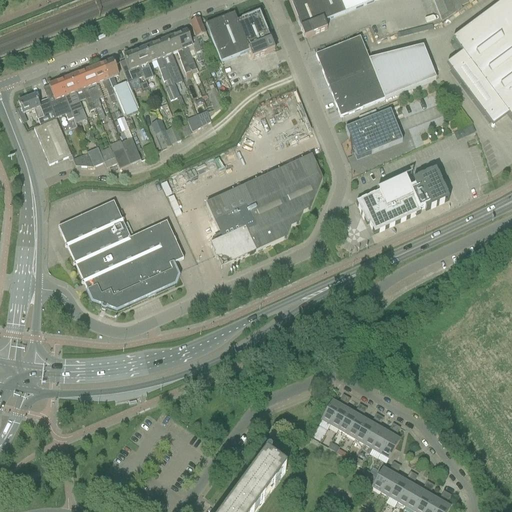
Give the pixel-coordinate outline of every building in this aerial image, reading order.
[(294,0),(289,2),(300,30),(304,40),(327,31),(324,24),(323,21),(314,0),(294,0)] [(340,0),(314,0),(323,21),(324,24),(346,15),(340,0)] [(364,7),(361,0),(340,0),(346,15),(364,7)] [(431,0),(441,23),(455,14),(448,0),(431,0)] [(511,0),(508,0),(451,42),(461,56),(458,58),(462,63),(449,72),(488,125),(504,113),(511,123),(511,0)] [(259,14),(237,23),(249,54),(252,61),(274,52),(259,14)] [(237,23),(234,15),(205,27),(220,65),(249,54),(237,23)] [(207,41),(205,36),(199,21),(190,24),(190,25),(195,38),(195,39),(200,49),(201,52),(203,57),(207,55),(203,45),(202,44),(207,41)] [(200,49),(195,39),(190,41),(187,33),(186,34),(184,33),(181,34),(181,36),(176,38),(191,73),(196,71),(190,56),(188,50),(193,48),(196,54),(201,52),(200,49)] [(191,73),(176,38),(172,39),(171,38),(168,39),(167,41),(166,42),(164,42),(163,42),(160,43),(159,45),(156,46),(165,70),(174,66),(170,57),(172,56),(177,54),(180,60),(185,75),(191,73)] [(422,49),(369,62),(360,39),(315,56),(325,81),(340,119),(384,102),(435,81),(422,49)] [(165,70),(156,46),(151,48),(149,47),(147,48),(146,50),(145,50),(143,51),(141,50),(138,51),(138,53),(133,55),(143,78),(144,82),(152,78),(147,66),(151,65),(156,63),(158,69),(162,78),(164,83),(166,83),(168,88),(166,89),(171,102),(177,100),(165,70)] [(143,78),(133,55),(129,56),(128,56),(125,57),(125,58),(123,58),(124,62),(119,64),(122,73),(131,93),(141,89),(140,87),(138,80),(143,78)] [(118,78),(112,62),(102,65),(109,81),(113,91),(117,89),(113,80),(118,78)] [(109,81),(102,65),(81,74),(95,111),(101,109),(92,88),(101,84),(104,92),(106,91),(111,104),(117,102),(115,98),(113,91),(109,81)] [(81,74),(59,83),(65,99),(75,95),(76,95),(76,96),(78,101),(84,99),(87,107),(89,113),(95,111),(81,74)] [(73,119),(59,83),(48,87),(53,98),(47,101),(52,113),(55,120),(65,116),(68,122),(73,119)] [(220,110),(209,118),(211,123),(225,112),(216,90),(212,92),(220,110)] [(75,95),(65,99),(73,119),(79,117),(77,113),(82,111),(79,104),(78,101),(76,96),(75,95)] [(55,121),(52,113),(47,101),(37,105),(35,97),(18,104),(23,116),(34,112),(40,128),(55,121)] [(357,160),(366,157),(402,142),(390,112),(354,126),(345,130),(350,143),(351,151),(353,151),(357,160)] [(183,137),(210,125),(204,113),(184,122),(186,127),(179,129),(183,137)] [(116,122),(121,134),(128,131),(123,119),(116,122)] [(55,121),(40,128),(33,131),(49,167),(60,163),(67,160),(69,163),(72,162),(71,158),(56,121),(55,121)] [(471,128),(455,135),(459,142),(474,135),(471,128)] [(175,129),(165,133),(171,148),(171,146),(181,142),(175,129)] [(171,148),(165,133),(155,137),(161,152),(171,148)] [(130,167),(140,162),(131,141),(121,145),(123,150),(125,154),(130,167)] [(153,145),(142,150),(147,160),(157,155),(153,145)] [(110,149),(99,153),(103,165),(106,170),(116,166),(117,166),(114,159),(110,149)] [(103,165),(99,153),(98,150),(87,155),(88,156),(93,169),(93,170),(103,165)] [(130,167),(125,154),(114,159),(117,166),(116,166),(118,172),(130,167)] [(93,169),(88,156),(73,162),(75,168),(93,170),(93,169)] [(311,158),(205,206),(221,240),(210,246),(213,252),(214,256),(213,256),(215,261),(216,260),(217,261),(221,259),(222,261),(224,260),(227,262),(229,263),(230,263),(231,265),(287,240),(290,230),(298,226),(303,215),(310,211),(322,182),(311,158)] [(414,189),(410,191),(405,181),(355,204),(363,221),(366,219),(374,236),(420,215),(419,212),(424,210),(425,213),(449,202),(435,172),(411,182),(414,189)] [(174,265),(183,261),(166,224),(157,228),(130,240),(113,204),(58,229),(65,246),(64,249),(67,250),(74,264),(72,267),(76,268),(82,282),(81,285),(84,286),(87,294),(86,295),(91,306),(101,310),(100,310),(101,312),(105,313),(106,312),(107,312),(116,316),(176,288),(180,278),(174,265)] [(329,428),(340,410),(331,405),(321,423),(329,428)] [(337,433),(348,415),(340,410),(329,428),(337,433)] [(346,438),(356,420),(348,415),(337,433),(346,438)] [(354,443),(365,424),(356,420),(346,438),(354,443)] [(363,448),(373,429),(365,424),(354,443),(363,448)] [(371,452),(381,434),(373,429),(363,448),(371,452)] [(379,457),(390,439),(381,434),(371,452),(379,457)] [(398,444),(390,439),(379,457),(388,462),(398,444)] [(358,461),(355,466),(361,470),(364,464),(358,461)] [(258,511),(285,476),(266,463),(229,511),(258,511)] [(380,496),(390,477),(382,472),(371,491),(380,496)] [(388,500),(399,482),(390,477),(380,496),(388,500)] [(396,505),(407,487),(399,482),(388,500),(396,505)] [(405,510),(415,492),(407,487),(396,505),(405,510)] [(408,511),(414,511),(424,497),(415,492),(405,510),(408,511)] [(425,511),(432,501),(424,497),(414,511),(425,511)] [(437,511),(440,506),(432,501),(425,511),(437,511)]
